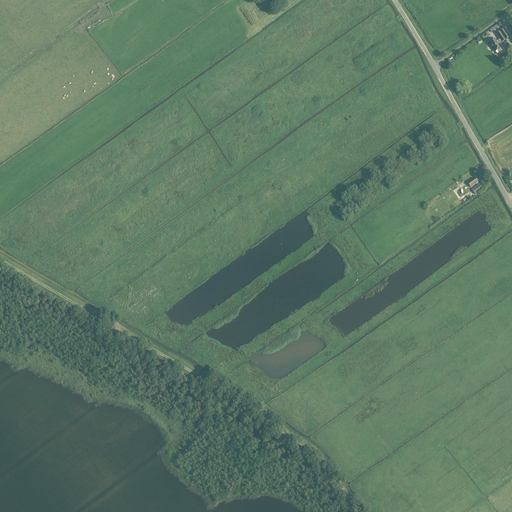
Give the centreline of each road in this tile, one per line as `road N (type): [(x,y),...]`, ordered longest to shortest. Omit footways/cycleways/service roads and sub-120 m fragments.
road 1 (track): [(356,511),(305,450),(238,399),(0,259)]
road 2 (unclassified): [(511,207),(393,0)]
